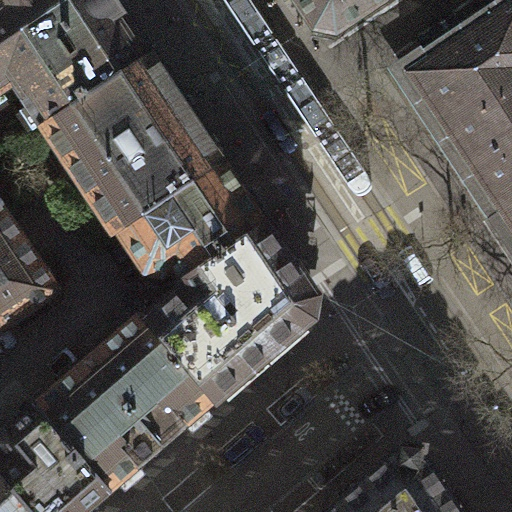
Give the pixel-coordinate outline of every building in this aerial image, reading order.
[(0,0),(0,90),(12,83),(40,125),(151,52),(116,0),(0,0)] [(296,0),(300,6),(315,27),(333,30),(377,0),(296,0)] [(511,0),(495,0),(395,66),(491,210),(511,196),(511,0)] [(151,52),(40,125),(112,232),(117,229),(222,159),(151,52)] [(163,271),(174,265),(181,276),(264,221),(222,159),(117,229),(144,270),(163,271)] [(511,196),(491,210),(511,241),(511,196)] [(0,206),(0,328),(57,290),(0,206)] [(264,221),(181,276),(194,295),(177,311),(159,311),(147,321),(212,398),(311,313),(313,294),(264,221)] [(147,321),(140,313),(35,402),(107,487),(212,398),(147,321)] [(0,471),(32,511),(77,511),(107,487),(35,402),(0,430),(0,448),(2,450),(0,451),(0,471)] [(461,511),(423,454),(395,449),(325,511),(461,511)] [(32,511),(0,471),(0,511),(32,511)]
